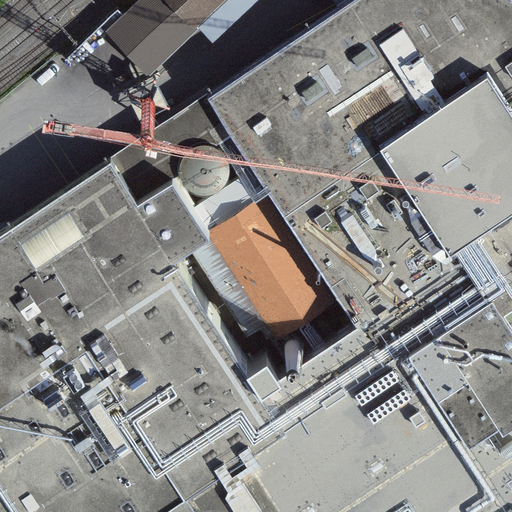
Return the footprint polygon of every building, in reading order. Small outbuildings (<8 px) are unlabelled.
[(174,0),(197,23),(221,0),(174,0)] [(511,0),(326,0),(192,86),(195,90),(216,121),(264,191),(330,298),(366,348),(511,253),(511,0)] [(195,90),(97,158),(118,189),(153,165),(216,121),(195,90)] [(0,223),(0,377),(68,334),(164,481),(265,413),(154,244),(118,189),(97,158),(9,217),(0,223)] [(153,165),(118,189),(154,244),(189,223),(153,165)] [(264,191),(208,226),(275,333),(330,298),(264,191)] [(511,511),(511,253),(366,348),(265,413),(164,481),(116,511),(511,511)] [(68,334),(0,377),(0,511),(116,511),(164,481),(68,334)]
